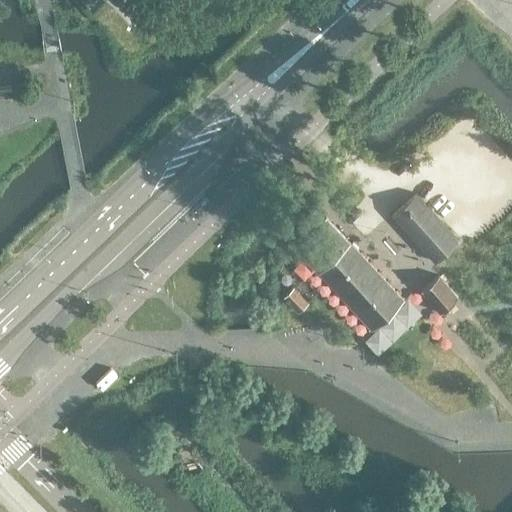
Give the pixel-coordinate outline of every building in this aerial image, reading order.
[(415,193),(391,215),(435,261),(459,240),(415,193)] [(205,196),(194,205),(197,209),(209,200),(205,196)] [(335,227),(326,217),(295,246),(371,327),(402,298),(335,227)] [(458,296),(438,273),(420,289),(440,311),(458,296)] [(308,303),(293,287),(284,296),(299,311),(308,303)]
